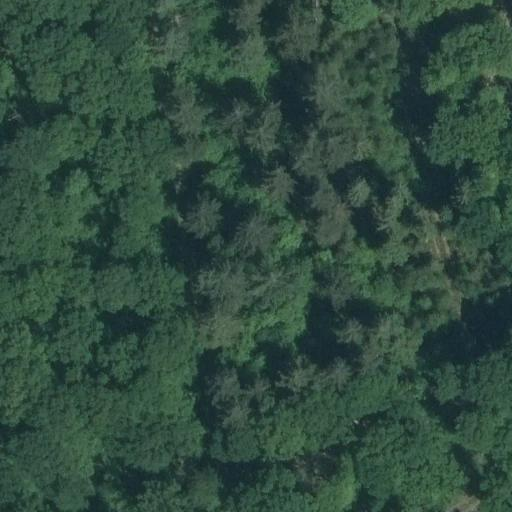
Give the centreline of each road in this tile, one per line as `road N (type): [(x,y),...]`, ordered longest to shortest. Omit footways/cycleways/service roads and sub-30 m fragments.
road 1 (track): [(144,0),(229,511)]
road 2 (track): [(511,335),(280,467),(220,456)]
